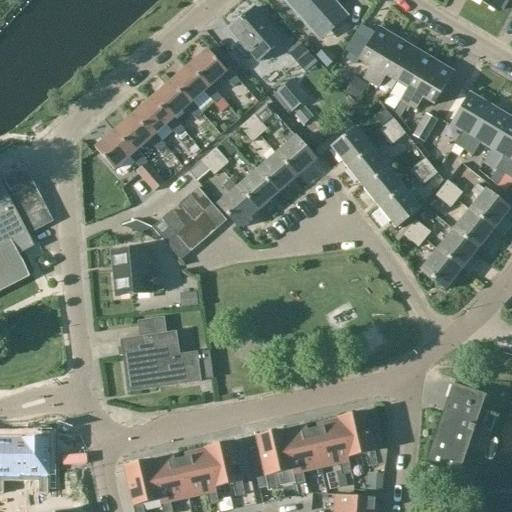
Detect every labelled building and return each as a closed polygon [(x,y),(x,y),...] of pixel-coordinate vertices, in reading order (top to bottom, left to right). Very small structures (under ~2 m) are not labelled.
[(284,0),(320,41),(347,17),(332,0),(284,0)] [(504,0),(477,0),(497,12),(504,0)] [(230,30),(258,62),(283,41),(255,9),(230,30)] [(370,67),(363,79),(371,84),(397,40),(378,28),(359,60),(370,67)] [(386,76),(397,83),(416,51),(397,40),(371,84),(379,88),(386,76)] [(207,50),(188,67),(218,101),(221,98),(211,86),(223,76),(233,88),(240,82),(229,70),(227,73),(207,50)] [(400,102),(408,106),(434,62),(416,51),(397,83),(408,89),(400,102)] [(453,73),(434,62),(408,106),(415,111),(422,99),(434,106),(453,73)] [(188,67),(170,83),(205,124),(208,121),(202,115),(203,114),(192,102),(204,92),(214,104),(218,101),(188,67)] [(293,80),(276,94),(293,112),(309,98),(293,80)] [(170,83),(151,99),(181,134),(184,131),(174,119),(186,108),(195,119),(195,121),(201,127),(205,124),(170,83)] [(464,150),(490,106),(469,93),(450,126),(462,133),(455,145),(464,150)] [(151,99),(133,116),(162,149),(165,147),(155,135),(167,125),(177,137),(181,134),(151,99)] [(480,143),(492,151),(511,119),(490,106),(464,150),(472,156),(480,143)] [(424,143),(437,121),(426,115),(412,136),(424,143)] [(148,141),(159,152),(162,149),(133,116),(114,132),(161,186),(165,184),(136,151),(148,141)] [(247,122),(260,137),(267,131),(254,116),(247,122)] [(496,170),(505,175),(511,163),(511,119),(492,151),(503,158),(496,170)] [(331,148),(348,168),(385,139),(400,128),(394,120),(366,141),(356,128),(331,148)] [(240,128),(240,129),(252,143),(260,137),(247,122),(240,128)] [(348,168),(363,188),(388,169),(373,149),(385,140),(390,147),(405,135),(400,128),(385,139),(348,168)] [(281,137),(287,144),(276,155),(296,179),(316,161),(295,137),(295,138),(288,130),(281,137)] [(130,157),(140,169),(136,173),(153,192),(161,186),(114,132),(95,148),(114,171),(130,157)] [(216,149),(209,156),(222,170),(229,163),(216,149)] [(263,155),(268,161),(256,171),(277,195),(296,179),(276,155),(275,155),(270,149),(263,155)] [(214,176),(222,170),(209,156),(189,173),(197,182),(210,172),(214,176)] [(425,160),(410,171),(416,179),(431,167),(425,160)] [(459,162),(449,175),(459,183),(469,170),(459,162)] [(3,177),(9,189),(30,178),(25,166),(3,177)] [(416,179),(422,187),(437,175),(431,167),(416,179)] [(379,208),(404,189),(388,169),(363,188),(379,208)] [(256,171),(237,188),(258,212),(277,195),(256,171)] [(9,189),(14,199),(36,189),(30,178),(9,189)] [(0,290),(27,276),(21,265),(16,256),(34,246),(0,180),(0,290)] [(237,188),(236,188),(229,180),(222,187),(229,195),(217,205),(238,229),(258,212),(237,188)] [(447,182),(442,189),(457,201),(462,194),(447,182)] [(485,190),(484,191),(477,185),(471,193),(478,199),(469,211),(494,231),(510,210),(485,190)] [(14,199),(20,211),(42,200),(36,189),(14,199)] [(198,189),(189,196),(203,212),(212,205),(198,189)] [(420,209),(404,189),(379,208),(395,229),(420,209)] [(450,209),(457,201),(442,189),(435,197),(450,209)] [(189,196),(180,204),(194,220),(203,212),(189,196)] [(48,211),(42,200),(20,211),(26,222),(48,211)] [(180,204),(171,211),(185,228),(194,220),(180,204)] [(226,221),(212,205),(203,212),(217,229),(226,221)] [(48,211),(26,222),(32,233),(53,222),(48,211)] [(162,219),(176,236),(185,228),(171,211),(162,219)] [(469,211),(453,230),(478,250),(494,231),(469,211)] [(208,237),(217,229),(203,212),(194,220),(208,237)] [(152,228),(180,261),(190,252),(162,220),(152,228)] [(200,244),(208,237),(194,220),(185,228),(200,244)] [(416,221),(410,228),(425,241),(430,233),(416,221)] [(200,244),(185,228),(176,236),(190,252),(200,244)] [(410,228),(403,236),(419,248),(425,241),(410,228)] [(453,230),(437,250),(462,270),(478,250),(453,230)] [(162,291),(160,274),(149,275),(146,248),(113,252),(116,274),(114,274),(116,297),(151,293),(151,292),(162,291)] [(420,271),(445,291),(462,270),(437,250),(420,271)] [(176,333),(166,334),(164,318),(138,322),(140,338),(121,341),(128,393),(201,382),(201,380),(213,378),(209,352),(197,353),(197,352),(180,355),(176,333)] [(425,464),(459,475),(485,396),(451,384),(425,464)] [(346,420),(334,422),(343,459),(346,459),(362,455),(365,468),(374,466),(368,438),(380,435),(375,413),(363,416),(362,413),(345,417),(346,420)] [(319,429),(310,431),(319,469),(339,465),(342,477),(350,475),(346,459),(343,459),(334,422),(319,426),(319,429)] [(301,430),(285,434),(293,471),(292,471),(296,487),(304,485),(301,474),(319,469),(310,431),(302,433),(301,430)] [(274,436),(273,433),(256,437),(268,490),(278,488),(275,475),(292,471),(293,471),(285,434),(274,436)] [(0,495),(3,495),(3,483),(21,483),(21,439),(0,439),(0,495)] [(21,439),(21,483),(38,483),(38,495),(47,495),(47,440),(21,439)] [(233,442),(206,448),(215,489),(232,485),(235,498),(245,496),(233,442)] [(206,448),(178,455),(188,498),(206,494),(209,507),(218,505),(215,489),(206,448)] [(178,455),(150,461),(160,501),(161,511),(171,511),(170,502),(188,498),(178,455)] [(160,501),(150,461),(124,467),(133,511),(143,511),(142,505),(160,501)] [(381,490),(381,471),(368,471),(368,490),(381,490)] [(310,502),(327,502),(327,492),(310,493),(310,502)] [(375,511),(374,511),(375,500),(336,497),(335,511),(375,511)] [(431,511),(446,511),(448,507),(435,503),(431,511)]
